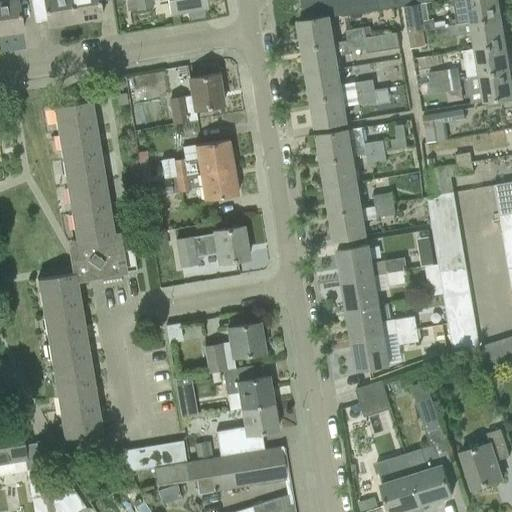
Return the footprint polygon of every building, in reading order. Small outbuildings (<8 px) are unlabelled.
[(16,0),(7,0),(0,1),(0,33),(21,30),(16,0)] [(29,0),(33,22),(35,21),(34,17),(45,15),(47,26),(73,22),(69,0),(29,0)] [(97,0),(69,0),(73,22),(100,17),(97,0)] [(127,0),(124,1),(125,11),(150,7),(149,0),(150,0),(167,0),(169,13),(205,7),(203,0),(127,0)] [(313,0),(300,0),(304,21),(316,18),(313,0)] [(326,0),(313,0),(316,18),(329,16),(326,0)] [(338,0),(326,0),(329,16),(329,17),(341,15),(338,0)] [(351,0),(338,0),(341,15),(341,16),(354,13),(351,0)] [(364,0),(351,0),(354,13),(366,11),(364,0)] [(376,0),(364,0),(366,11),(378,9),(376,0)] [(389,0),(376,0),(378,9),(391,7),(389,0)] [(500,18),(497,0),(451,0),(455,24),(456,25),(471,23),(500,18)] [(424,30),(433,29),(432,19),(423,20),(420,3),(415,3),(403,5),(402,5),(406,33),(425,30),(424,30)] [(186,11),(188,22),(206,19),(204,8),(186,11)] [(297,22),(302,48),(333,43),(329,17),(329,16),(316,18),(304,21),(297,22)] [(455,24),(447,26),(434,28),(435,38),(449,36),(473,33),(475,48),(504,44),(500,18),(471,23),(456,25),(455,24)] [(344,30),(346,41),(373,36),(371,26),(344,30)] [(333,43),(302,48),(306,74),(338,69),(336,56),(350,54),(349,52),(366,49),(367,53),(398,48),(396,32),(373,36),(346,41),(333,43)] [(461,51),(466,77),(509,70),(504,44),(475,48),(461,51)] [(428,73),(421,74),(423,84),(426,83),(459,78),(457,68),(427,73),(428,73)] [(338,69),(306,74),(310,101),(374,90),(373,82),(372,80),(354,82),(354,81),(340,83),(338,69)] [(511,88),(509,70),(466,77),(470,104),(511,96),(511,88)] [(169,99),(173,124),(196,120),(194,110),(222,105),(216,74),(188,79),(191,96),(169,99)] [(459,78),(426,83),(428,92),(428,94),(461,89),(459,78)] [(374,90),(310,101),(315,127),(347,122),(344,107),(358,105),(358,104),(391,98),(390,88),(388,88),(381,89),(374,90)] [(115,95),(117,105),(126,104),(125,93),(115,95)] [(52,107),(74,240),(75,247),(78,246),(79,255),(97,268),(97,269),(98,276),(135,270),(132,248),(116,251),(91,100),(52,107)] [(461,109),(420,116),(424,144),(447,140),(444,123),(463,120),(461,109)] [(316,135),(321,161),(352,156),(365,154),(363,143),(360,128),(316,135)] [(159,143),(176,140),(174,129),(157,133),(159,143)] [(155,175),(139,178),(140,183),(232,168),(227,139),(180,147),(182,159),(172,160),(172,158),(159,160),(161,168),(154,169),(155,175)] [(381,141),(363,143),(365,154),(384,151),(383,143),(381,141)] [(384,151),(365,154),(367,165),(386,162),(384,151)] [(455,155),(456,164),(470,162),(468,153),(455,155)] [(352,156),(321,161),(325,188),(357,182),(352,156)] [(426,169),(427,181),(428,196),(428,197),(453,193),(451,177),(458,176),(458,174),(471,172),(470,162),(456,164),(436,167),(426,169)] [(232,168),(140,183),(143,198),(189,190),(189,189),(200,187),(202,200),(237,194),(232,168)] [(511,213),(511,181),(494,185),(499,216),(511,213)] [(357,182),(325,188),(329,214),(361,209),(361,208),(357,182)] [(372,196),(374,206),(393,203),(391,192),(372,196)] [(425,197),(428,211),(455,206),(453,193),(428,197),(428,196),(425,197)] [(361,209),(329,214),(334,240),(365,235),(363,221),(377,219),(376,217),(395,214),(393,203),(374,206),(361,208),(361,209)] [(428,211),(430,223),(458,219),(455,206),(428,211)] [(511,213),(499,216),(503,242),(511,240),(511,213)] [(430,223),(432,236),(460,231),(458,219),(430,223)] [(150,223),(151,231),(161,230),(159,222),(150,223)] [(175,242),(176,246),(179,266),(196,263),(194,257),(216,253),(217,263),(247,258),(242,226),(212,231),(212,236),(175,242)] [(432,236),(434,249),(462,244),(460,231),(432,236)] [(75,273),(76,279),(98,276),(97,269),(97,268),(79,255),(78,246),(75,247),(74,240),(69,241),(73,267),(75,273)] [(511,240),(503,242),(508,269),(511,268),(511,240)] [(434,249),(436,261),(464,257),(462,244),(434,249)] [(336,251),(341,280),(406,270),(404,257),(371,263),(368,245),(336,251)] [(432,263),(431,252),(419,254),(420,265),(425,265),(432,263)] [(436,263),(438,274),(466,269),(464,257),(436,261),(436,263)] [(439,278),(438,274),(436,263),(432,263),(425,265),(428,280),(439,278)] [(439,278),(440,287),(468,282),(466,269),(438,274),(439,278)] [(406,270),(341,280),(346,310),(378,304),(376,292),(389,289),(388,286),(408,283),(406,270)] [(75,273),(36,279),(63,439),(101,432),(76,279),(75,273)] [(440,287),(442,299),(470,295),(468,282),(440,287)] [(442,299),(445,312),(472,307),(470,295),(442,299)] [(378,304),(346,310),(351,340),(416,329),(414,316),(394,319),(381,321),(378,304)] [(447,324),(474,320),(472,307),(445,312),(447,324)] [(447,324),(449,337),(477,332),(474,320),(447,324)] [(203,347),(206,367),(208,373),(234,369),(232,357),(263,352),(258,322),(226,327),(229,343),(220,344),(203,347)] [(177,323),(165,326),(167,342),(180,340),(177,323)] [(416,329),(351,340),(356,370),(388,365),(385,349),(398,347),(398,345),(418,342),(416,329)] [(449,337),(452,355),(479,347),(477,332),(449,337)] [(511,363),(511,336),(502,339),(510,365),(511,363)] [(510,365),(502,339),(490,343),(498,368),(510,365)] [(498,368),(490,343),(479,347),(487,372),(498,368)] [(234,369),(208,373),(208,374),(221,372),(225,395),(237,392),(239,408),(272,402),(267,376),(253,378),(251,366),(234,369)] [(355,389),(360,404),(387,396),(382,381),(355,389)] [(426,381),(410,386),(425,431),(440,426),(426,381)] [(214,432),(218,456),(263,449),(260,432),(276,430),(272,402),(239,408),(243,427),(214,432)] [(0,475),(16,473),(14,460),(23,458),(19,433),(9,435),(8,429),(3,429),(3,428),(0,428),(0,475)] [(460,452),(466,469),(472,488),(502,479),(496,460),(509,456),(500,429),(487,433),(490,443),(460,452)] [(185,462),(181,440),(170,442),(173,464),(185,462)] [(173,464),(170,442),(158,444),(161,466),(173,464)] [(161,466),(158,444),(146,446),(150,468),(152,468),(161,466)] [(194,447),(196,460),(200,459),(203,459),(210,458),(208,445),(194,447)] [(405,454),(411,474),(421,504),(451,495),(442,463),(440,464),(434,445),(405,454)] [(150,468),(146,446),(134,448),(138,470),(150,468)] [(161,466),(152,468),(155,485),(194,479),(196,495),(212,492),(285,480),(279,446),(263,449),(218,456),(210,458),(203,459),(200,459),(196,460),(185,462),(173,464),(161,466)] [(122,450),(125,472),(138,470),(134,448),(122,450)] [(389,459),(376,463),(382,483),(381,484),(389,511),(397,511),(421,504),(411,474),(396,479),(389,459)] [(39,468),(25,471),(30,499),(44,497),(39,468)] [(43,487),(47,511),(84,511),(92,509),(71,481),(43,487)] [(176,485),(157,491),(161,504),(180,499),(176,485)] [(252,511),(290,511),(287,495),(268,501),(250,507),(252,511)]
